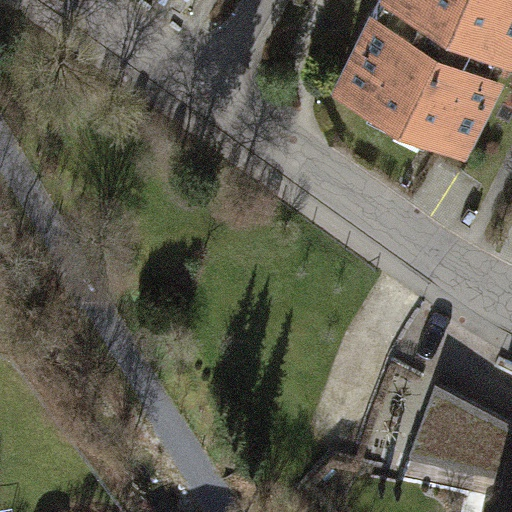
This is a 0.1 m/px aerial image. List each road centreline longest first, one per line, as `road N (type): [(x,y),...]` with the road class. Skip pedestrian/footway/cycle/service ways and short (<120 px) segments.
road 1 (residential): [(80,0),(463,280),(511,302)]
road 2 (track): [(227,511),(0,142)]
